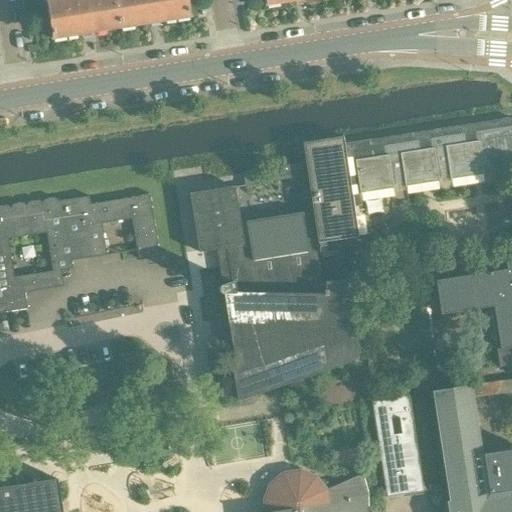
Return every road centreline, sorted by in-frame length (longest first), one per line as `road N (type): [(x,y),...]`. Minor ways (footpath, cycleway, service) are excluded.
road 1 (residential): [(0,352),(160,321),(184,329),(197,399)]
road 2 (secondary): [(20,101),(234,62)]
road 3 (secondary): [(234,62),(437,34)]
